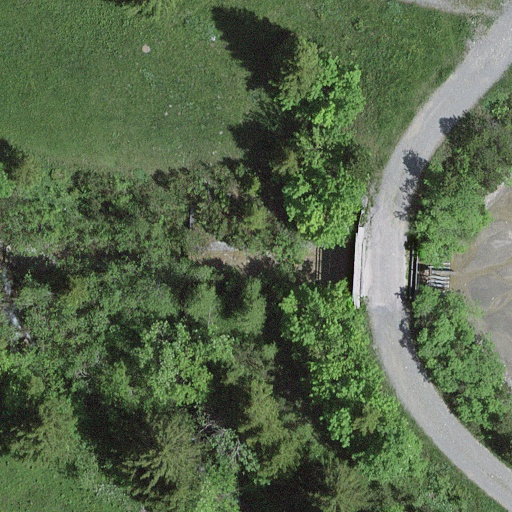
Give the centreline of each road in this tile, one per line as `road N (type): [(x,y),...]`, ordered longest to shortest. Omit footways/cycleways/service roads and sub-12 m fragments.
road 1 (track): [(400,307),(440,411),(511,475)]
road 2 (track): [(511,36),(455,108),(406,209)]
